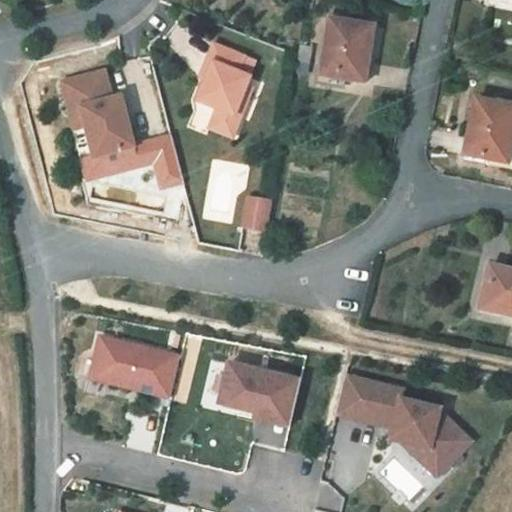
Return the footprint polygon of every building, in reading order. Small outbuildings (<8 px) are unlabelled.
[(343,81),(362,84),(365,64),(368,64),(371,40),(365,39),(367,26),(352,24),(353,17),(331,14),(321,77),(343,81)] [(373,27),(367,26),(365,39),(371,40),(373,27)] [(245,58),(214,46),(207,62),(213,65),(206,82),(198,102),(217,110),(210,129),(233,139),(241,118),(235,116),(247,87),(250,78),(239,74),(245,58)] [(313,49),(300,47),(297,63),(309,65),(313,49)] [(213,65),(207,62),(200,80),(206,82),(213,65)] [(113,99),(105,72),(63,83),(71,111),(82,109),(86,126),(94,158),(135,148),(122,97),(113,99)] [(342,88),(343,81),(321,77),(320,85),(342,88)] [(252,89),(247,87),(235,116),(241,118),(252,89)] [(511,107),(476,100),(465,156),(509,165),(508,170),(511,170),(511,107)] [(82,109),(71,111),(75,129),(86,126),(82,109)] [(248,198),(243,227),(268,232),(273,202),(248,198)] [(152,209),(137,209),(137,221),(152,221),(152,219),(156,219),(156,210),(152,210),(152,209)] [(511,271),(488,266),(480,307),(499,311),(498,315),(511,317),(511,271)] [(181,357),(102,338),(92,378),(171,397),(181,357)] [(301,381),(230,364),(219,405),(256,414),(257,414),(259,405),(294,414),(301,381)] [(363,381),(346,376),(337,415),(354,419),(363,381)] [(404,390),(363,381),(354,419),(380,425),(382,417),(396,420),(394,428),(391,440),(402,442),(431,449),(449,466),(472,442),(440,412),(441,409),(402,400),(404,390)] [(257,414),(256,414),(255,419),(290,428),(294,414),(259,405),(257,414)] [(396,420),(382,417),(380,425),(394,428),(396,420)] [(439,477),(449,466),(431,449),(402,442),(439,477)]
